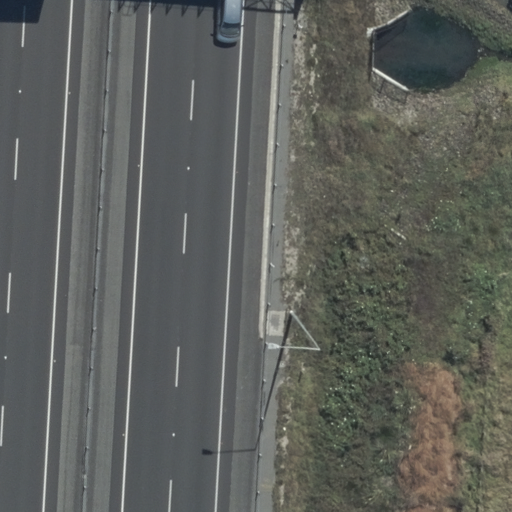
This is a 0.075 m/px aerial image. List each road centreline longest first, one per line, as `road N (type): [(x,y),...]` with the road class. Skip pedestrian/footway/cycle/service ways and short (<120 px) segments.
road 1 (motorway): [(198,0),(170,511)]
road 2 (motorway): [(0,446),(24,0)]
